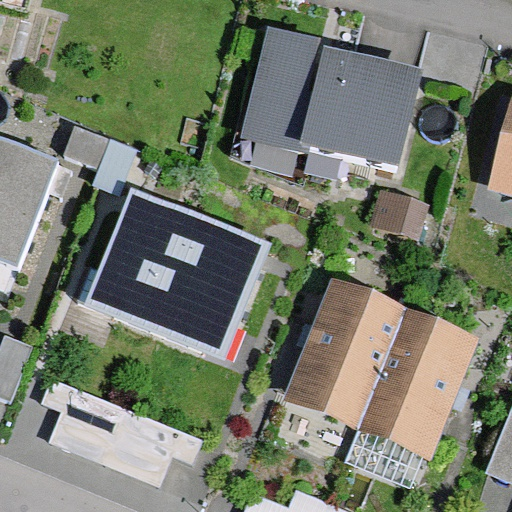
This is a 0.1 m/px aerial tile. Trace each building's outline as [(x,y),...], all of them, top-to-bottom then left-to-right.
[(249,139),(402,178),(428,79),(276,39),(249,139)] [(511,94),(510,94),(482,196),(511,204),(511,94)] [(0,295),(15,301),(67,168),(0,141),(0,295)] [(92,319),(226,370),(272,251),(138,200),(92,319)] [(480,340),(333,278),(281,399),(429,461),(480,340)] [(247,491),(238,511),(354,511),(291,488),(288,505),(247,491)]
